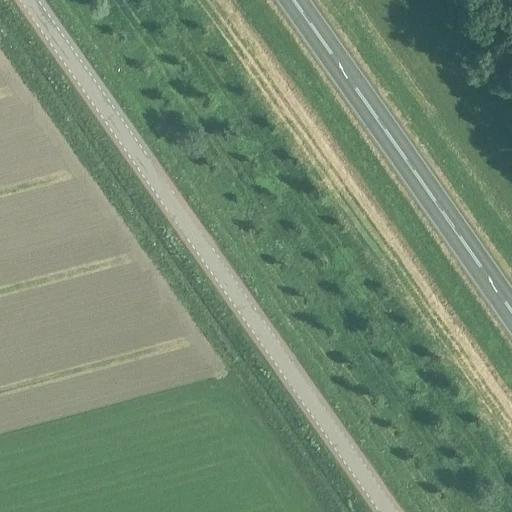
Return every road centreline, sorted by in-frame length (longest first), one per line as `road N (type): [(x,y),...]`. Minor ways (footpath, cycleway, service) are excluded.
road 1 (unclassified): [(387,511),(27,0)]
road 2 (trunk): [(511,302),(295,0)]
